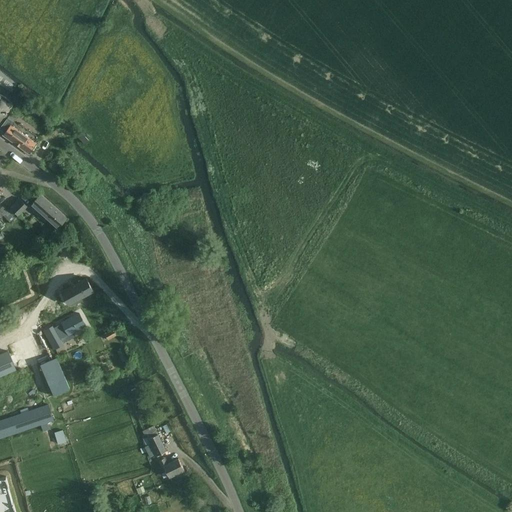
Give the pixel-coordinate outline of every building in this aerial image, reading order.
[(0,98),(0,119),(11,104),(10,103),(9,105),(0,98)] [(7,118),(0,127),(0,129),(4,133),(3,135),(29,154),(34,146),(36,143),(12,126),(14,123),(7,118)] [(81,133),(78,136),(85,144),(89,141),(81,133)] [(39,196),(32,204),(29,207),(44,220),(46,218),(57,228),(66,218),(40,195),(39,195),(38,196),(39,196)] [(0,216),(1,218),(3,215),(10,223),(18,215),(18,216),(27,207),(19,199),(8,211),(3,206),(0,209),(0,216)] [(87,279),(63,292),(67,299),(69,304),(93,291),(87,279)] [(79,314),(57,326),(63,337),(85,325),(79,314)] [(0,333),(15,327),(11,319),(0,323),(0,333)] [(43,332),(53,349),(63,344),(53,326),(43,332)] [(113,329),(105,334),(99,337),(103,343),(117,335),(113,329)] [(123,349),(117,352),(122,362),(128,359),(123,349)] [(42,356),(45,362),(41,364),(53,395),(69,388),(54,351),(42,356)] [(0,354),(0,375),(14,369),(7,352),(0,354)] [(0,437),(53,420),(48,404),(0,420),(0,437)] [(148,439),(151,444),(145,447),(150,458),(156,455),(156,456),(166,451),(154,426),(143,432),(144,435),(146,435),(148,439)] [(54,432),(58,444),(70,440),(66,429),(54,432)] [(164,458),(159,460),(162,466),(164,465),(169,477),(184,470),(178,458),(167,464),(164,458)] [(6,476),(0,478),(0,511),(15,511),(16,511),(6,476)] [(143,486),(136,489),(138,494),(145,492),(143,486)]
